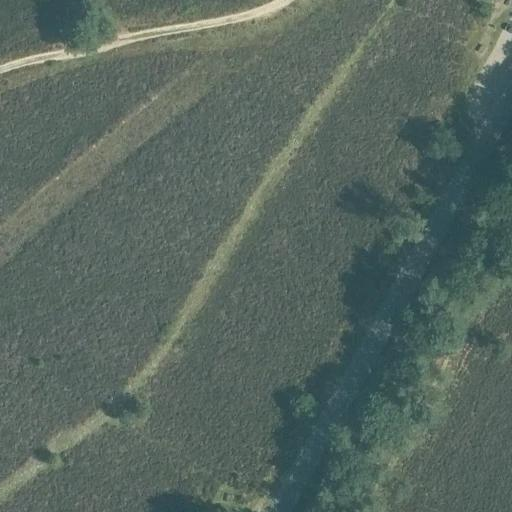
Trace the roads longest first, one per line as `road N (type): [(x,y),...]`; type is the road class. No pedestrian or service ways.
road 1 (tertiary): [(279,511),(511,89)]
road 2 (track): [(0,70),(80,45),(231,21),(290,0)]
